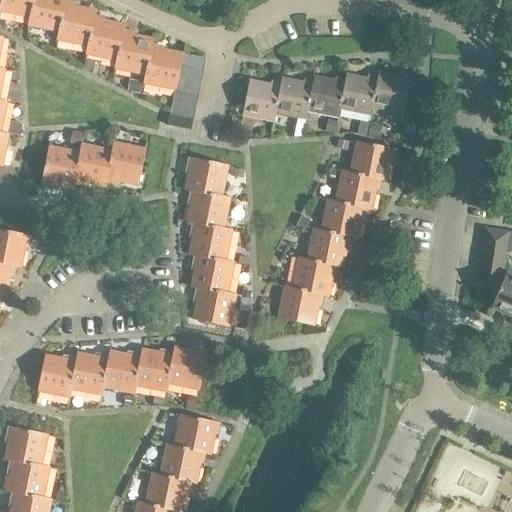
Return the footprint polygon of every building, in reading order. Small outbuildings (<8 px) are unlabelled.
[(32,18),(35,0),(3,0),(3,4),(2,4),(0,11),(30,18),(32,18)] [(60,32),(67,2),(67,0),(35,0),(32,18),(30,18),(29,26),(60,32)] [(88,47),(96,16),(97,11),(76,7),(77,4),(67,2),(60,32),(58,41),(88,47)] [(117,61),(124,31),(125,25),(105,21),(105,18),(96,16),(88,47),(87,55),(117,61)] [(146,76),(153,45),(154,40),(134,35),(134,33),(124,31),(117,61),(115,69),(146,76)] [(16,43),(8,39),(7,50),(17,53),(16,43)] [(176,90),(183,54),(163,50),(163,47),(153,45),(146,76),(144,84),(176,90)] [(194,119),(206,59),(183,54),(176,90),(171,114),(194,119)] [(83,70),(86,70),(93,72),(95,61),(86,59),(84,69),(83,70)] [(20,82),(20,73),(9,72),(8,80),(20,82)] [(400,76),(380,72),(379,77),(373,109),(404,115),(412,75),(401,73),(400,76)] [(368,78),(347,74),(346,79),(341,110),(371,117),(373,109),(379,77),(369,75),(368,78)] [(336,80),(315,76),(314,81),(308,113),(339,119),(341,110),(346,79),(337,77),(336,80)] [(304,82),(283,78),(282,83),(276,114),(307,121),(308,113),(314,81),(304,79),(304,82)] [(127,91),(129,92),(140,94),(142,83),(129,80),(127,91)] [(271,84),(251,80),(243,116),(274,122),(276,114),(282,83),(272,81),(271,84)] [(192,130),(194,119),(171,114),(168,125),(192,130)] [(333,134),(336,122),(327,120),(324,132),(333,134)] [(365,137),(368,124),(359,122),(357,135),(365,137)] [(379,138),(381,126),(370,123),(368,136),(379,138)] [(20,137),(22,127),(10,124),(7,134),(20,137)] [(81,146),(83,134),(72,132),(70,144),(81,146)] [(1,134),(0,134),(0,165),(3,167),(9,135),(1,134)] [(338,140),(337,147),(336,149),(347,152),(349,143),(343,141),(338,140)] [(138,186),(146,149),(114,143),(113,151),(114,151),(108,182),(117,184),(118,181),(138,186)] [(394,161),(396,151),(356,143),(350,173),(381,180),(387,181),(391,161),(394,161)] [(106,188),(108,182),(114,151),(113,151),(83,144),(81,153),(82,153),(76,184),(85,186),(86,183),(106,188)] [(74,189),(76,184),(82,153),(81,153),(50,146),(42,186),(53,188),(54,185),(74,189)] [(222,198),(222,197),(229,166),(189,159),(187,169),(190,170),(186,191),(191,192),(222,198)] [(245,170),(232,167),(230,175),(243,178),(245,170)] [(325,168),(324,171),(323,176),(333,178),(335,170),(326,169),(325,168)] [(379,190),(381,180),(350,173),(342,171),(336,202),(336,203),(367,209),(372,210),(376,189),(379,190)] [(222,198),(191,192),(189,202),(192,202),(188,223),(193,224),(224,230),(225,229),(231,199),(222,197),(222,198)] [(365,219),(367,209),(336,203),(336,202),(328,200),(322,231),(321,232),(353,238),(358,239),(362,218),(365,219)] [(301,218),(297,226),(307,228),(308,219),(301,218)] [(224,230),(193,224),(191,234),(194,234),(190,255),(195,256),(227,261),(233,231),(225,229),(224,230)] [(511,251),(511,232),(486,228),(477,288),(497,297),(499,298),(503,274),(507,251),(511,251)] [(351,248),(353,238),(321,232),(322,231),(313,229),(307,260),(307,261),(338,267),(344,268),(348,247),(351,248)] [(29,248),(31,237),(0,230),(0,263),(16,267),(22,268),(26,247),(29,248)] [(228,295),(229,293),(235,263),(227,261),(195,256),(193,266),(196,267),(192,287),(197,288),(228,295)] [(249,267),(250,260),(239,258),(238,265),(249,267)] [(336,277),(338,267),(307,261),(307,260),(299,258),(293,288),(324,296),(329,297),(333,276),(336,277)] [(15,276),(16,267),(0,263),(0,294),(2,295),(7,296),(11,276),(15,276)] [(511,315),(511,278),(506,276),(503,274),(499,298),(497,297),(492,307),(511,315)] [(322,306),(324,296),(293,288),(285,287),(278,318),(315,326),(319,305),(322,306)] [(228,295),(197,288),(195,298),(198,299),(194,320),(230,327),(237,295),(229,293),(228,295)] [(241,298),(250,300),(252,291),(243,289),(241,298)] [(250,313),(253,301),(243,299),(240,311),(250,313)] [(175,348),(174,353),(168,384),(169,384),(199,391),(207,352),(197,349),(196,352),(175,348)] [(164,354),(143,349),(142,355),(135,386),(137,386),(167,392),(169,384),(168,384),(174,353),(164,351),(164,354)] [(131,356),(111,351),(110,357),(104,388),(135,394),(137,386),(135,386),(142,355),(132,353),(131,356)] [(79,353),(78,359),(71,390),(72,390),(103,396),(104,388),(110,357),(100,355),(99,357),(79,353)] [(67,360),(47,355),(39,392),(71,398),(72,390),(71,390),(78,359),(68,357),(67,360)] [(152,404),(162,406),(164,397),(154,395),(152,404)] [(194,410),(196,399),(187,397),(185,408),(194,410)] [(218,434),(220,424),(181,416),(175,446),(175,447),(206,454),(211,455),(215,434),(218,434)] [(42,467),(42,466),(49,436),(9,428),(7,438),(10,439),(6,460),(11,461),(42,467)] [(204,464),(206,454),(175,447),(175,446),(167,445),(161,475),(191,482),(197,483),(201,463),(204,464)] [(42,467),(11,461),(9,471),(12,471),(8,492),(13,493),(44,499),(44,498),(51,467),(42,466),(42,467)] [(189,492),(191,482),(161,475),(152,474),(146,504),(177,511),(180,511),(182,511),(186,492),(189,492)] [(44,499),(13,493),(11,503),(14,504),(12,511),(50,511),(53,500),(44,498),(44,499)] [(176,511),(177,511),(146,504),(138,503),(135,511),(176,511)]
